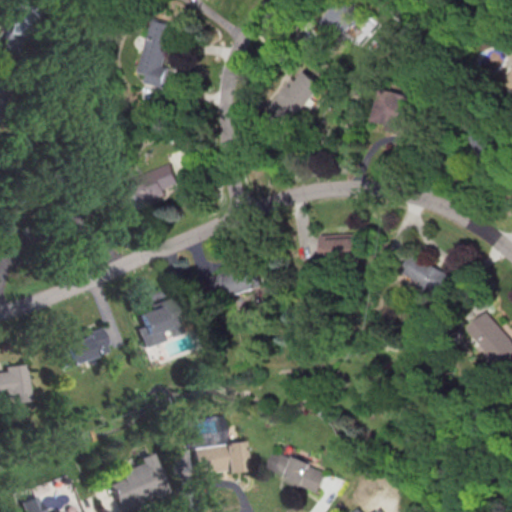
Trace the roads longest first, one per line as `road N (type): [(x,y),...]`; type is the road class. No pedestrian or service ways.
road 1 (residential): [(511,252),(455,211),(405,192),(317,188),(0,309)]
road 2 (residential): [(241,212),(223,106),(236,58),(273,0)]
